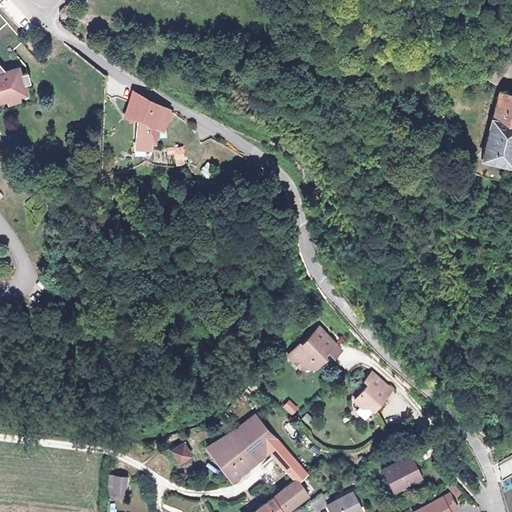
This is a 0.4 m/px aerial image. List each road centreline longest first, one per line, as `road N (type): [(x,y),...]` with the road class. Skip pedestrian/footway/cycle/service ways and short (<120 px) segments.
road 1 (unclassified): [(496,511),(472,436),(321,279),(280,174),(42,18)]
road 2 (track): [(42,18),(191,34)]
